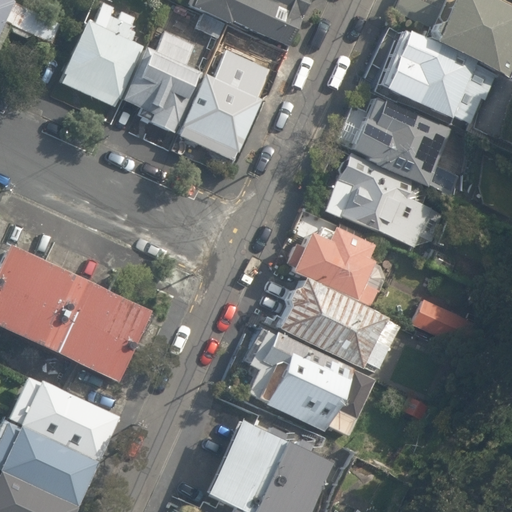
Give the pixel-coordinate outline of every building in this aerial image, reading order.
[(55,17),(14,0),(0,0),(0,17),(46,38),(55,17)] [(135,14),(102,0),(88,0),(53,80),(112,106),(140,45),(131,41),(136,30),(129,28),(135,14)] [(303,0),(187,0),(186,3),(224,19),(225,15),(286,41),(303,0)] [(504,71),(511,52),(511,10),(487,0),(398,0),(395,9),(434,26),(429,39),(504,71)] [(153,51),(140,45),(112,106),(171,132),(199,71),(202,64),(187,57),(193,42),(163,29),(153,51)] [(477,68),(393,32),(371,82),(455,119),(477,68)] [(211,76),(199,71),(171,132),(230,158),(257,96),(249,92),(259,69),(242,62),(246,53),(225,44),(211,76)] [(444,129),(367,96),(344,151),(443,193),(452,170),(430,161),(444,129)] [(403,181),(339,155),(317,207),(404,242),(408,232),(421,237),(433,208),(398,193),(403,181)] [(321,233),(299,223),(281,264),(351,294),(368,255),(360,252),(366,239),(326,222),(321,233)] [(0,246),(0,331),(110,382),(142,310),(0,246)] [(379,310),(293,273),(288,284),(281,284),(276,295),(281,301),(271,325),(357,361),(379,310)] [(460,313),(408,289),(396,315),(448,339),(460,313)] [(366,374),(265,327),(236,390),(337,437),(366,374)] [(110,414),(20,375),(2,417),(92,456),(110,414)] [(303,511),(327,458),(231,416),(197,493),(240,511),(303,511)] [(92,456),(2,417),(0,421),(0,473),(71,504),(92,456)] [(67,511),(71,504),(0,473),(0,511),(67,511)]
